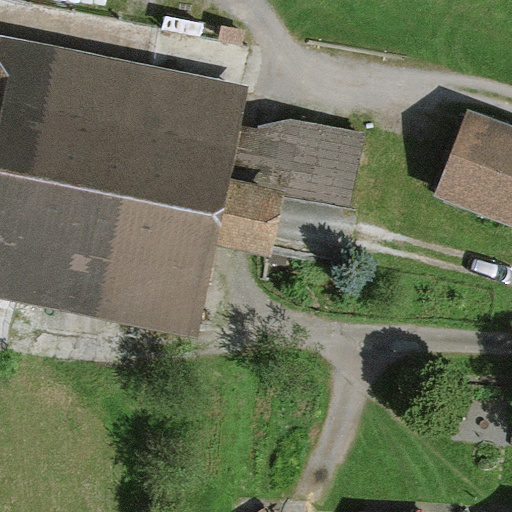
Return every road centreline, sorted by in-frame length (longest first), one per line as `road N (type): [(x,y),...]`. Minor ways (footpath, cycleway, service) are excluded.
road 1 (track): [(25,325),(167,351),(287,334),(511,341)]
road 2 (track): [(247,0),(301,57),(511,108)]
